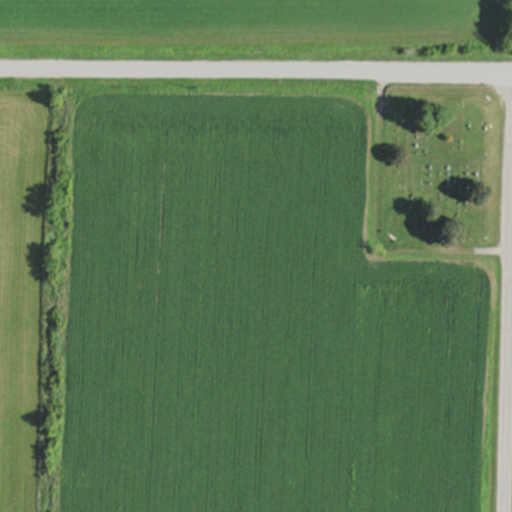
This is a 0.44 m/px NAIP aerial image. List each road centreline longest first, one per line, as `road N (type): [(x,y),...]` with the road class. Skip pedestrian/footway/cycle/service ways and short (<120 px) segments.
road 1 (residential): [(0,69),(511,68)]
road 2 (residential): [(501,511),(511,69)]
